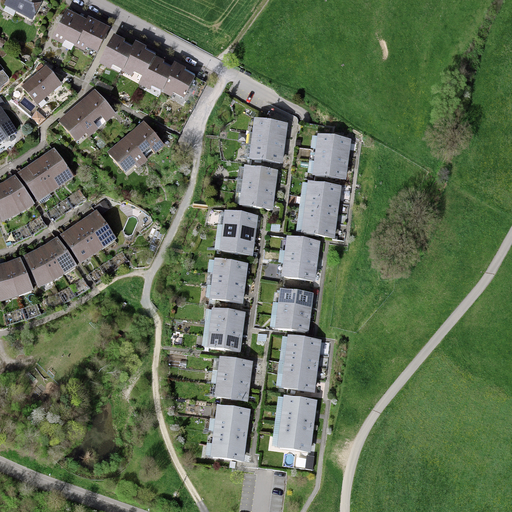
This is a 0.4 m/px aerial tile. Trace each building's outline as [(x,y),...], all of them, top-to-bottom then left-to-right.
[(41,0),(7,0),(4,7),(31,21),(41,0)] [(75,42),(84,25),(66,15),(53,38),(63,43),(66,37),(75,42)] [(84,25),(75,42),(74,45),(84,51),(87,44),(99,50),(108,32),(86,21),(84,25)] [(124,67),(132,53),(122,47),(124,44),(114,39),(101,64),(111,69),(114,62),(124,67)] [(132,53),(124,67),(122,71),(132,75),(135,70),(145,75),(153,60),(143,54),(144,51),(136,46),(132,53)] [(163,88),(171,73),(161,68),(162,65),(153,60),(145,75),(140,85),(149,90),(153,83),(163,88)] [(171,73),(163,88),(161,92),(171,97),(174,91),(185,97),(193,82),(182,76),(184,72),(174,67),(171,73)] [(0,89),(9,81),(0,70),(0,89)] [(59,88),(44,70),(20,89),(35,107),(59,88)] [(207,84),(195,78),(193,82),(185,97),(182,102),(179,100),(175,107),(179,108),(168,128),(180,134),(207,84)] [(96,94),(78,108),(97,131),(114,117),(96,94)] [(78,146),(97,131),(78,108),(60,123),(78,146)] [(0,145),(15,135),(0,114),(0,145)] [(286,127),(257,122),(255,135),(284,139),(286,127)] [(127,140),(144,160),(153,152),(158,158),(166,151),(144,125),(127,140)] [(284,139),(255,135),(253,147),(282,151),(284,139)] [(350,143),(320,138),(318,151),(348,156),(350,143)] [(144,160),(127,140),(109,156),(127,177),(137,168),(140,171),(148,165),(144,160)] [(282,151),(253,147),(251,159),(280,164),(282,151)] [(348,156),(318,151),(316,163),(346,168),(348,156)] [(54,153),(40,162),(56,185),(70,175),(54,153)] [(40,162),(32,168),(47,190),(56,185),(40,162)] [(346,168),(316,163),(315,175),(344,180),(346,168)] [(52,197),(47,190),(32,168),(20,176),(40,205),(52,197)] [(276,174),(246,169),(244,182),(274,186),(276,174)] [(4,186),(18,210),(31,202),(15,179),(4,186)] [(274,186),(244,182),(242,194),(272,198),(274,186)] [(341,189),(311,185),(309,198),(339,202),(341,189)] [(18,210),(4,186),(0,188),(0,216),(1,218),(18,210)] [(80,190),(66,200),(72,210),(86,200),(80,190)] [(272,198),(242,194),(241,206),(270,211),(272,198)] [(339,202),(309,198),(308,210),(337,214),(339,202)] [(66,200),(57,206),(63,216),(72,210),(66,200)] [(57,206),(46,213),(53,223),(63,216),(57,206)] [(337,214),(308,210),(306,222),(335,226),(337,214)] [(97,214),(83,224),(98,247),(113,237),(97,214)] [(256,218),(227,214),(225,227),(254,231),(256,218)] [(40,217),(26,226),(31,236),(47,228),(40,217)] [(335,226),(306,222),(304,234),(334,238),(335,226)] [(90,253),(98,247),(83,224),(74,230),(90,253)] [(26,226),(7,235),(12,245),(31,236),(26,226)] [(254,231),(225,227),(223,239),(252,243),(254,231)] [(78,261),(90,253),(74,230),(62,238),(78,261)] [(252,243),(223,239),(221,251),(251,256),(252,243)] [(319,245),(290,240),(288,253),(317,257),(319,245)] [(47,248),(61,272),(73,264),(57,241),(47,248)] [(37,253),(51,278),(61,272),(47,248),(37,253)] [(122,252),(109,260),(116,271),(129,262),(122,252)] [(51,278),(37,253),(26,259),(37,284),(51,278)] [(317,257),(288,253),(286,265),(315,269),(317,257)] [(20,262),(7,267),(16,292),(30,287),(20,262)] [(247,266),(217,262),(215,275),(245,279),(247,266)] [(315,269),(286,265),(284,277),(314,282),(315,269)] [(0,297),(16,292),(7,267),(0,268),(0,297)] [(245,279),(215,275),(213,287),(243,291),(245,279)] [(243,291),(213,287),(212,299),(241,304),(243,291)] [(312,296),(283,292),(281,304),(310,309),(312,296)] [(310,309),(281,304),(279,316),(309,321),(310,309)] [(243,315),(213,311),(212,324),(241,328),(243,315)] [(309,321),(279,316),(277,329),(307,333),(309,321)] [(241,328),(212,324),(210,336),(239,340),(241,328)] [(239,340),(210,336),(208,348),(237,353),(239,340)] [(320,343),(290,339),(288,352),(318,356),(320,343)] [(318,356),(288,352),(287,364),(316,368),(318,356)] [(251,364),(222,360),(220,373),(249,377),(251,364)] [(316,368),(287,364),(285,376),(314,380),(316,368)] [(249,377),(220,373),(218,385),(248,389),(249,377)] [(314,380),(285,376),(283,388),(313,392),(314,380)] [(248,389),(218,385),(216,397),(246,401),(248,389)] [(314,403),(285,399),(283,411),(313,416),(314,403)] [(247,412),(218,408),(216,421),(246,425),(247,412)] [(313,416),(283,411),(281,423),(311,428),(313,416)] [(246,425),(216,421),(214,433),(244,437),(246,425)] [(311,428),(281,423),(280,436),(309,440),(311,428)] [(244,437),(214,433),(213,445),(242,449),(244,437)] [(309,440),(280,436),(278,448),(308,452),(309,440)] [(242,449),(213,445),(211,457),(241,461),(242,449)]
